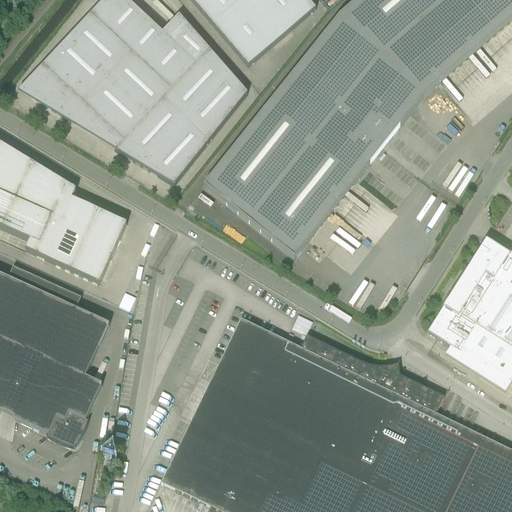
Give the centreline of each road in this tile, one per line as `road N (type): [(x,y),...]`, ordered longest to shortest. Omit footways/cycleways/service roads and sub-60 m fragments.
road 1 (unclassified): [(0,119),(380,341),(398,326),(511,148)]
road 2 (unknown): [(398,326),(511,398)]
